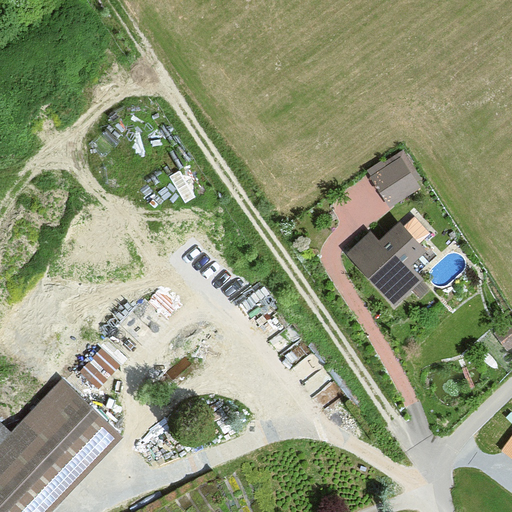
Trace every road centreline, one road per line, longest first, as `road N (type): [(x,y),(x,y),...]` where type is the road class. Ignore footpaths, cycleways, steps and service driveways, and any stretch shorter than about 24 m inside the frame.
road 1 (track): [(443,496),(113,0)]
road 2 (track): [(443,496),(356,445),(311,431),(274,432),(135,487),(96,511)]
road 3 (unclassified): [(445,511),(440,475),(460,436),(511,386)]
